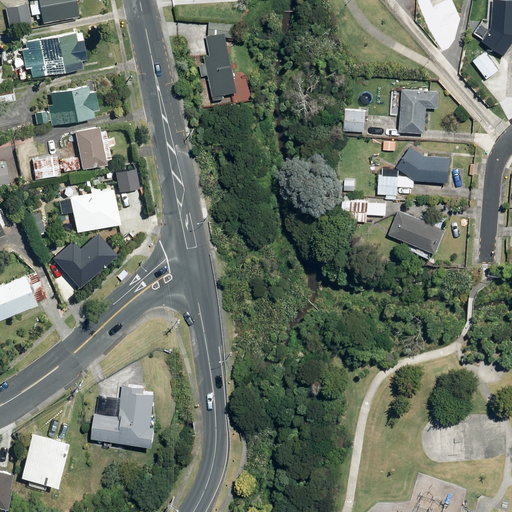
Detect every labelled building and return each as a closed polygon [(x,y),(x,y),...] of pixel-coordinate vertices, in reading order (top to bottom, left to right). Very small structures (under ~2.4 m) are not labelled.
[(41,1),(44,23),(80,16),(77,0),(35,0),(36,2),(41,1)] [(485,38),(506,53),(511,44),(511,0),(495,0),(494,24),(485,38)] [(7,8),(11,28),(32,24),(28,4),(7,8)] [(211,76),(216,97),(241,92),(230,37),(232,37),(233,24),(212,23),(211,36),(209,37),(213,56),(207,57),(209,64),(203,65),(206,77),(211,76)] [(32,68),(34,78),(85,68),(84,60),(89,59),(85,40),(79,41),(77,32),(27,42),(28,48),(23,49),(27,69),(32,68)] [(474,58),(488,77),(500,68),(486,50),(474,58)] [(346,78),(351,85),(356,81),(351,75),(346,78)] [(49,106),(53,126),(96,118),(95,110),(100,109),(97,92),(91,93),(90,85),(51,93),(54,105),(49,106)] [(402,129),(427,131),(428,105),(440,106),(441,88),(405,86),(402,129)] [(0,103),(16,100),(13,87),(0,89),(0,103)] [(345,129),(366,130),(368,109),(346,108),(345,129)] [(77,132),(84,170),(109,165),(101,127),(77,132)] [(397,139),(384,139),(384,149),(397,150),(397,139)] [(380,173),(379,192),(399,193),(399,185),(415,186),(416,176),(418,178),(450,180),(452,155),(426,153),(413,144),(399,164),(414,175),(380,173)] [(33,160),(36,179),(61,175),(58,156),(33,160)] [(63,160),(65,172),(81,169),(79,158),(63,160)] [(0,164),(0,186),(11,185),(7,163),(0,164)] [(346,190),(356,190),(356,179),(346,178),(346,190)] [(72,197),(79,233),(122,225),(116,190),(102,192),(101,189),(91,190),(92,194),(72,197)] [(343,218),(369,220),(369,213),(387,214),(388,201),(344,199),(343,218)] [(422,252),(430,255),(433,249),(438,251),(447,227),(401,208),(391,232),(425,246),(422,252)] [(83,281),(96,270),(89,262),(76,274),(83,281)] [(120,277),(124,281),(131,274),(127,269),(120,277)] [(0,287),(0,321),(39,305),(27,277),(0,287)] [(94,436),(155,443),(157,424),(153,423),(156,392),(145,390),(146,385),(124,383),(121,406),(125,406),(124,415),(96,412),(94,436)] [(21,475),(57,484),(68,441),(32,432),(21,475)]
